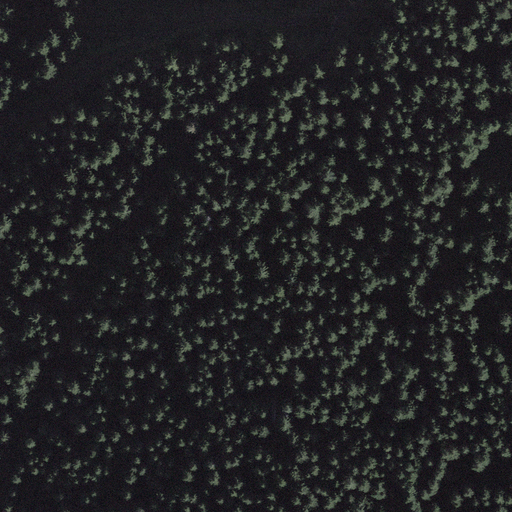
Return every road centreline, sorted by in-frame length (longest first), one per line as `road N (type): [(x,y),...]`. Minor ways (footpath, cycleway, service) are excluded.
road 1 (track): [(364,0),(333,18),(325,46),(306,62),(247,83),(176,157),(92,279),(0,474)]
road 2 (track): [(0,141),(65,81),(157,30),(242,13),(284,24),(322,0)]
